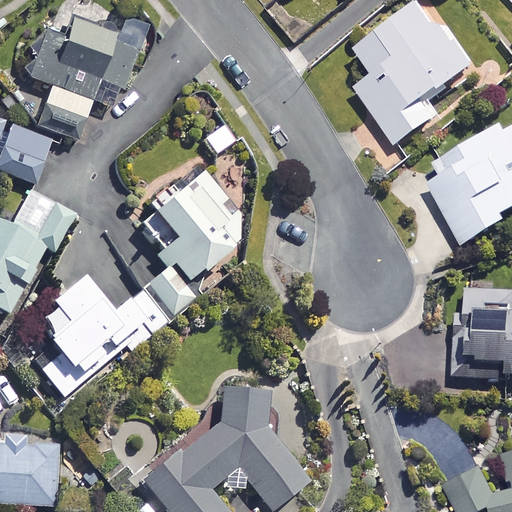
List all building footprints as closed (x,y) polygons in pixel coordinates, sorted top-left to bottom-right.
[(463,65),(414,0),(411,0),(349,46),(368,72),(350,86),(392,144),(428,118),(415,100),(463,65)] [(111,32),(66,16),(58,39),(35,30),(19,75),(47,85),(36,116),(77,130),(87,101),(111,109),(132,49),(108,40),(111,32)] [(0,174),(25,184),(42,139),(0,122),(0,174)] [(511,123),(500,131),(496,123),(434,159),(442,173),(424,183),(457,242),(498,219),(495,213),(511,203),(511,123)] [(234,238),(235,213),(231,207),(223,214),(216,205),(228,195),(207,170),(201,174),(196,168),(173,187),(169,182),(138,207),(163,237),(148,249),(161,266),(167,261),(182,280),(234,238)] [(69,217),(28,194),(10,225),(0,219),(0,311),(3,313),(40,246),(49,252),(69,217)] [(190,297),(163,265),(142,283),(169,315),(190,297)] [(43,307),(29,318),(42,333),(35,338),(49,355),(34,367),(59,398),(161,316),(139,289),(123,301),(118,294),(104,305),(76,270),(38,300),(43,307)] [(511,293),(464,292),(463,328),(455,328),(454,377),(498,378),(498,373),(511,373),(511,293)] [(215,387),(207,418),(136,478),(164,511),(224,511),(203,487),(229,466),(266,510),(300,481),(256,429),(257,387),(215,387)] [(53,443),(0,440),(0,502),(49,505),(53,443)] [(511,511),(511,450),(496,457),(509,488),(490,495),(478,465),(442,479),(455,511),(480,511),(485,510),(486,511),(511,511)]
